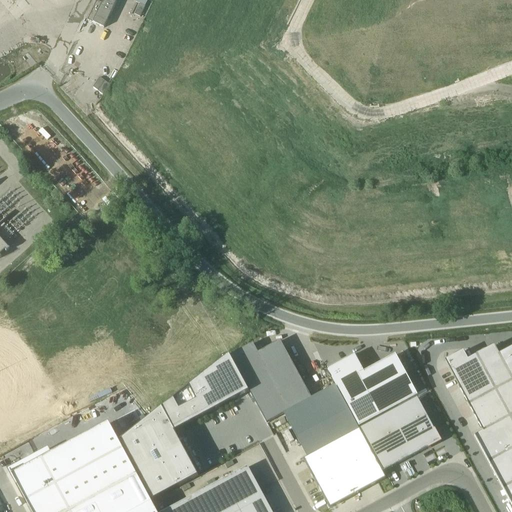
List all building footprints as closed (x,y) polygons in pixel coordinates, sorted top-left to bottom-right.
[(103,0),(101,4),(96,2),(88,20),(104,28),(117,0),(103,0)] [(95,224),(85,231),(89,236),(98,229),(95,224)] [(94,291),(125,266),(115,254),(128,244),(123,237),(93,261),(89,255),(77,264),(90,281),(87,283),(94,291)] [(0,256),(8,250),(7,249),(6,249),(0,241),(0,256)] [(0,289),(6,297),(26,278),(18,269),(0,285),(0,289)] [(69,271),(62,280),(70,286),(77,277),(69,271)] [(101,315),(141,359),(160,343),(138,318),(143,313),(125,293),(101,315)] [(253,344),(230,356),(239,374),(266,424),(283,415),(307,458),(335,443),(312,399),(280,341),(263,351),(258,353),(253,344)] [(445,361),(444,362),(483,432),(474,437),(511,507),(511,348),(499,355),(494,346),(485,351),(477,356),(476,356),(468,361),(463,352),(454,357),(445,361)] [(90,364),(86,360),(99,349),(97,347),(71,369),(89,390),(100,381),(87,367),(90,364)] [(354,355),(327,369),(359,428),(418,396),(395,355),(364,372),(354,355)] [(229,356),(119,442),(151,502),(198,477),(174,433),(249,392),(229,356)] [(417,399),(360,430),(383,473),(440,442),(417,399)] [(156,511),(151,502),(119,442),(109,423),(13,475),(28,503),(38,498),(45,511),(156,511)] [(307,458),(303,460),(329,509),(385,479),(383,475),(384,475),(383,473),(360,430),(335,443),(307,458)] [(290,511),(261,459),(164,511),(290,511)]
